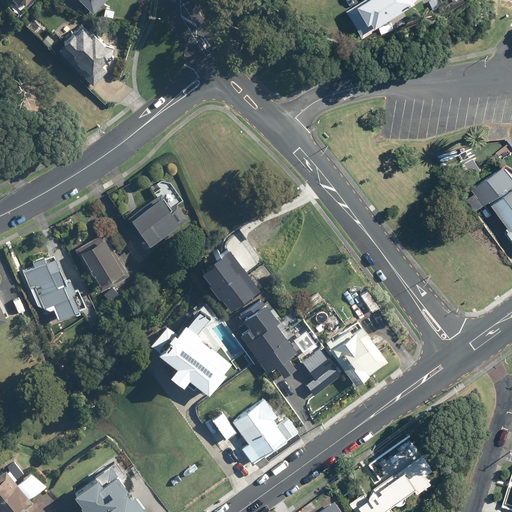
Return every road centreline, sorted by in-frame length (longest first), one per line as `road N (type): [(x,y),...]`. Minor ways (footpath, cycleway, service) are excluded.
road 1 (tertiary): [(270,121),(412,292)]
road 2 (residential): [(0,215),(86,166),(173,99)]
road 3 (tertiary): [(392,401),(238,511)]
road 4 (residential): [(470,511),(505,404),(481,338)]
